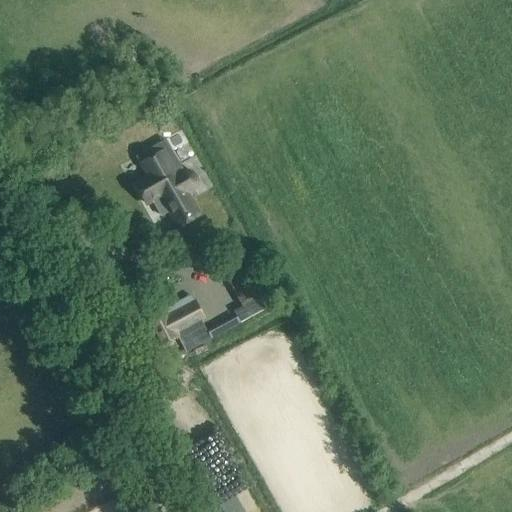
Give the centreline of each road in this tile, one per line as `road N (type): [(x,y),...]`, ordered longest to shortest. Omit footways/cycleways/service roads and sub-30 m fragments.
road 1 (unclassified): [(164,511),(0,232)]
road 2 (track): [(511,439),(390,511)]
